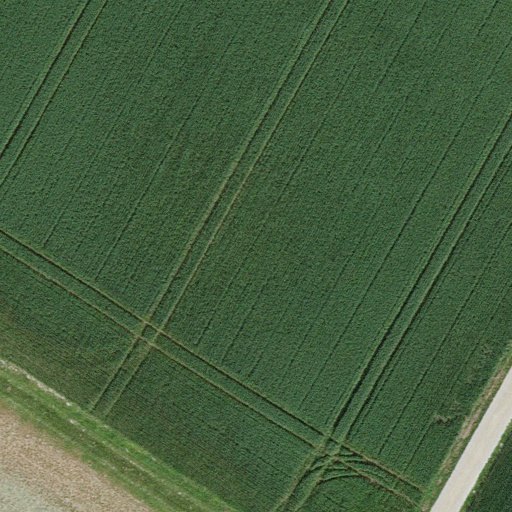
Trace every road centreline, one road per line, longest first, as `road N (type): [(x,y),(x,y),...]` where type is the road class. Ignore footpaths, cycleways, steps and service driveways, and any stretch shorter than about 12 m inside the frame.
road 1 (track): [(212,511),(0,371)]
road 2 (track): [(511,379),(436,511)]
